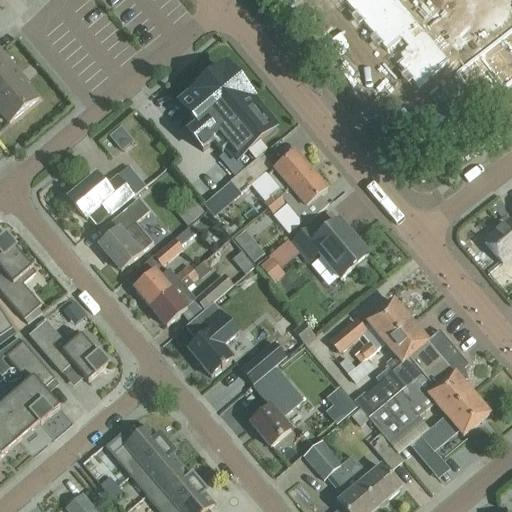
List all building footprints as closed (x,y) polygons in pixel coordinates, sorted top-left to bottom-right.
[(349,0),(345,4),(349,9),(354,14),(362,8),(371,19),(364,26),(368,31),(372,36),(380,30),(390,41),(382,48),(387,53),(403,73),(411,66),(421,78),(413,84),(417,90),(450,62),(446,57),(439,63),(418,39),(416,42),(409,34),(412,32),(393,10),(385,0),(349,0)] [(461,68),(456,72),(482,106),(494,96),(487,88),(499,79),(510,70),(511,73),(511,40),(507,44),(485,61),(467,75),(461,68)] [(18,75),(0,53),(0,114),(9,126),(37,102),(15,77),(18,75)] [(234,81),(226,71),(215,80),(218,83),(207,92),(204,89),(188,103),(206,124),(190,138),(203,154),(219,140),(230,153),(237,161),(274,131),(258,111),(255,114),(247,105),(250,102),(242,92),(246,89),(237,79),(234,81)] [(135,116),(118,126),(125,138),(142,128),(135,116)] [(98,141),(108,159),(129,148),(118,129),(98,141)] [(220,161),(234,178),(244,170),(237,161),(230,153),(220,161)] [(311,175),(295,155),(267,179),(278,192),(262,206),(267,212),(311,175)] [(271,170),(260,157),(230,184),(240,196),(271,170)] [(327,194),(311,175),(267,212),(271,217),(286,205),(305,228),(327,210),(319,200),(327,194)] [(89,220),(97,229),(134,199),(117,179),(105,190),(96,178),(69,201),(86,222),(89,220)] [(223,210),(213,198),(201,208),(211,220),(223,210)] [(180,211),(192,225),(203,215),(191,202),(180,211)] [(132,250),(122,238),(150,215),(140,203),(120,219),(105,231),(112,239),(99,250),(121,275),(139,259),(143,263),(155,253),(144,239),(132,250)] [(511,226),(510,224),(484,246),(502,267),(504,266),(503,265),(511,257),(511,226)] [(369,260),(340,226),(320,242),(311,231),(292,246),(305,261),(315,253),(341,283),(369,260)] [(252,268),(263,260),(244,233),(233,241),(252,268)] [(38,311),(41,308),(23,287),(37,276),(6,241),(0,246),(0,272),(3,276),(0,278),(0,294),(24,323),(38,311)] [(174,241),(152,259),(162,269),(184,251),(174,241)] [(273,289),(284,280),(269,262),(258,271),(273,289)] [(194,274),(151,310),(167,328),(186,311),(183,308),(193,299),(185,291),(191,285),(190,284),(197,278),(200,283),(212,273),(205,264),(194,274)] [(154,274),(134,291),(151,310),(194,274),(188,268),(175,279),(168,271),(158,279),(154,274)] [(204,313),(233,288),(224,275),(194,301),(204,313)] [(384,347),(410,325),(393,305),(367,327),(368,327),(364,330),(357,320),(329,343),(339,357),(361,339),(367,346),(359,353),(354,358),(361,366),(366,361),(366,362),(376,353),(384,347)] [(210,381),(232,363),(222,351),(238,338),(212,308),(186,330),(197,343),(186,353),(210,381)] [(0,339),(13,331),(0,311),(0,339)] [(38,311),(24,323),(27,326),(42,315),(38,311)] [(64,345),(46,324),(29,339),(61,376),(72,367),(88,385),(107,369),(77,334),(64,345)] [(426,344),(410,325),(384,347),(394,358),(385,366),(392,373),(365,396),(364,395),(354,404),(369,422),(423,377),(454,351),(439,333),(426,344)] [(315,341),(303,327),(293,335),(305,350),(315,341)] [(13,331),(0,339),(0,346),(16,335),(13,331)] [(10,391),(40,426),(59,410),(44,391),(55,382),(22,344),(5,359),(23,380),(10,391)] [(246,369),(241,373),(254,388),(259,384),(286,361),(273,346),(246,369)] [(467,367),(454,351),(423,377),(369,422),(380,435),(388,445),(435,406),(446,419),(472,397),(461,385),(469,378),(463,371),(467,367)] [(270,453),(290,437),(275,420),(298,401),(275,374),(252,393),(269,412),(249,428),(270,453)] [(40,427),(40,426),(10,391),(0,400),(0,421),(19,443),(39,426),(40,427)] [(472,397),(446,419),(464,440),(490,418),(472,397)] [(0,459),(19,443),(0,421),(0,459)] [(129,480),(166,448),(159,440),(158,442),(148,430),(112,460),(129,480)] [(392,473),(403,463),(399,458),(388,445),(380,435),(369,445),(392,473)] [(424,467),(435,458),(420,441),(410,450),(424,467)] [(377,511),(341,468),(341,467),(321,444),(303,459),(323,483),(327,480),(344,501),(338,506),(343,511),(377,511)] [(145,499),(181,469),(171,458),(173,456),(166,448),(129,480),(145,499)] [(341,468),(377,511),(378,511),(400,494),(379,469),(369,478),(358,465),(353,459),(341,468)] [(156,511),(168,511),(199,487),(192,479),(190,480),(181,469),(145,499),(156,511)] [(118,490),(110,480),(101,488),(109,498),(118,490)] [(205,495),(199,487),(168,511),(209,511),(214,508),(204,496),(205,495)] [(125,498),(118,490),(109,498),(116,506),(125,498)] [(92,511),(81,499),(66,511),(67,511),(92,511)]
